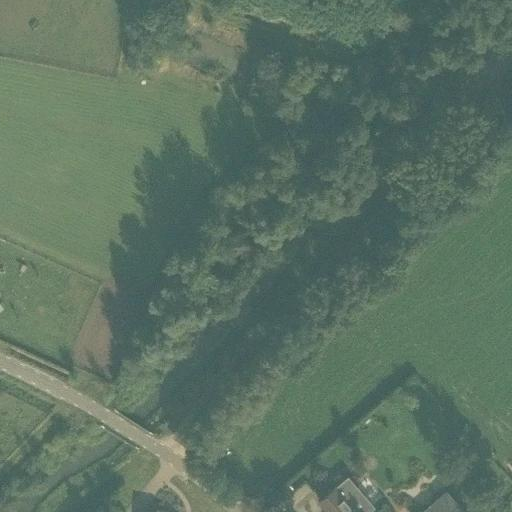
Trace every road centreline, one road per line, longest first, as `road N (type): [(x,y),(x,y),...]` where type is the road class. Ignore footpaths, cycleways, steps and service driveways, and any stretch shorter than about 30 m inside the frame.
road 1 (track): [(511,114),(440,175),(167,450)]
road 2 (unclassified): [(239,511),(167,450),(0,360)]
